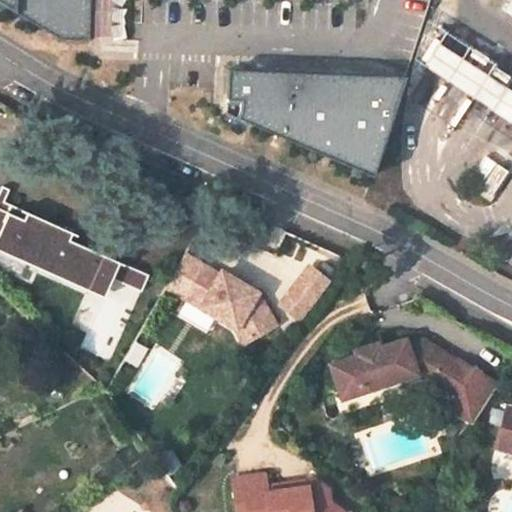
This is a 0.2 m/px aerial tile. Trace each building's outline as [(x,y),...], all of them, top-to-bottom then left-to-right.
[(88,0),(0,0),(0,5),(58,40),(87,40),(88,0)] [(511,0),(504,0),(499,9),(511,16),(511,0)] [(427,21),(413,62),(511,123),(511,90),(485,75),(493,61),(427,21)] [(403,75),(226,69),(225,101),(237,101),(237,108),(234,117),(370,175),(403,75)] [(11,191),(4,188),(0,195),(0,209),(24,220),(27,214),(5,204),(11,191)] [(113,279),(120,262),(70,240),(72,234),(27,214),(24,220),(0,209),(0,245),(91,286),(89,290),(104,297),(107,292),(113,279)] [(0,245),(0,251),(89,290),(91,286),(0,245)] [(216,266),(205,260),(185,295),(196,301),(216,266)] [(120,262),(113,279),(142,292),(145,286),(134,282),(139,271),(120,262)] [(250,285),(216,266),(196,301),(231,320),(235,336),(267,322),(250,285)] [(328,278),(312,266),(291,293),(306,305),(328,278)] [(149,275),(139,271),(134,282),(145,286),(149,275)] [(471,422),(494,385),(457,361),(455,363),(420,341),(405,346),(402,338),(377,346),(375,342),(350,350),(351,354),(326,363),(338,398),(343,396),(416,373),(426,379),(451,395),(444,405),(471,422)] [(451,395),(426,379),(419,389),(444,405),(451,395)] [(511,411),(509,410),(496,455),(511,459),(511,411)] [(264,485),(262,473),(231,479),(236,511),(345,511),(346,511),(330,500),(328,486),(311,474),(304,484),(285,487),(284,481),(264,485)]
